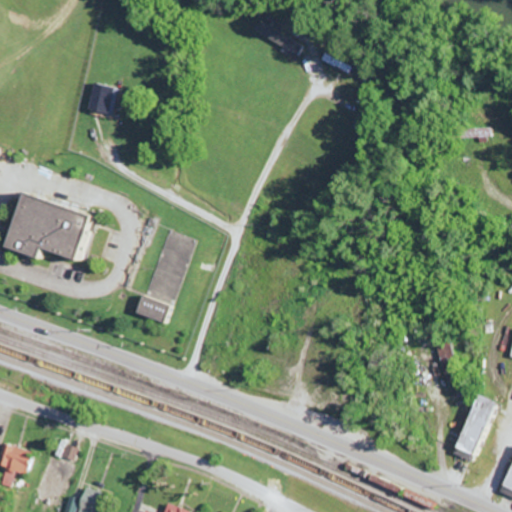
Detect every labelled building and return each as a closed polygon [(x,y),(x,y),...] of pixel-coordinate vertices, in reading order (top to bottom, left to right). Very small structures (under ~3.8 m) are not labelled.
[(313,48),(281,31),(276,40),(308,57),(313,48)] [(99,111),(122,117),(129,92),(105,86),(99,111)] [(0,176),(8,152),(0,149),(0,176)] [(111,218),(45,197),(35,227),(32,226),(25,251),(58,261),(61,252),(97,263),(111,218)] [(174,325),(180,308),(153,299),(147,315),(174,325)] [(465,382),(456,343),(442,346),(451,385),(465,382)] [(468,452),(486,460),(509,405),(491,397),(468,452)] [(81,450),(68,445),(64,458),(76,463),(81,450)] [(33,476),(37,453),(5,447),(1,469),(33,476)] [(70,467),(59,463),(54,476),(45,473),(37,493),(58,500),(65,482),(70,467)] [(103,511),(109,495),(89,490),(85,503),(70,498),(66,511),(103,511)]
